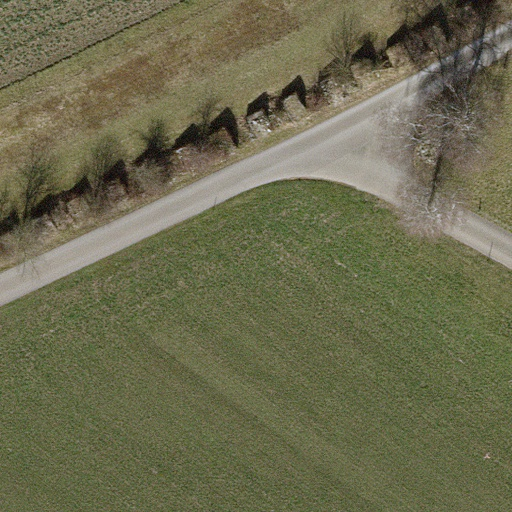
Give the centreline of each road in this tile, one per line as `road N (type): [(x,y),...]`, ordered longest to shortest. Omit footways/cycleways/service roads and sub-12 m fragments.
road 1 (track): [(0,291),(334,133),(511,35)]
road 2 (track): [(511,251),(431,207),(334,133)]
